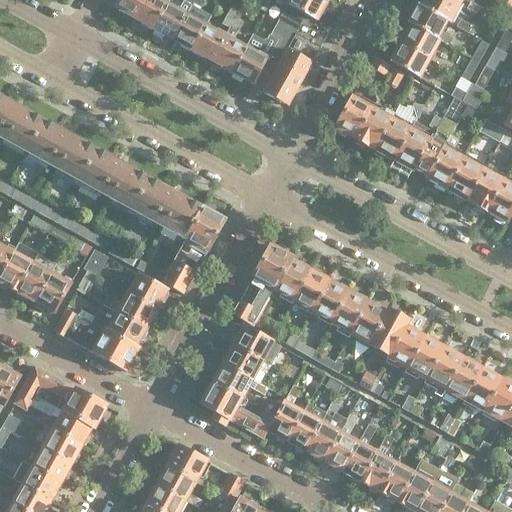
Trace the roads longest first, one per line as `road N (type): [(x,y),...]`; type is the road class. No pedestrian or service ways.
road 1 (residential): [(263,200),(511,335)]
road 2 (residential): [(288,152),(73,34)]
road 3 (residential): [(503,269),(288,152)]
road 4 (residential): [(47,85),(263,200)]
road 5 (residential): [(263,200),(149,408)]
road 6 (residential): [(334,511),(149,408)]
road 7 (residential): [(374,0),(288,152)]
road 8 (residential): [(149,408),(0,324)]
